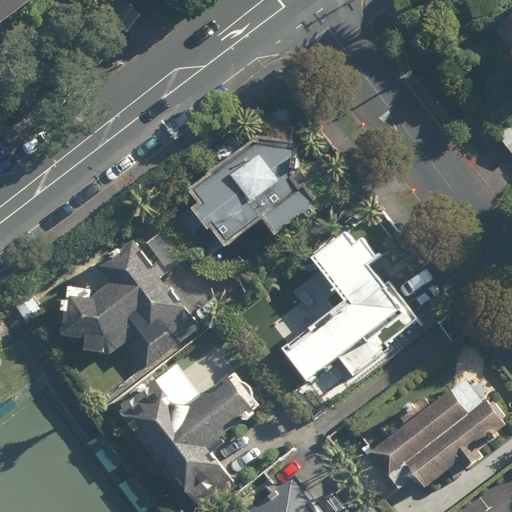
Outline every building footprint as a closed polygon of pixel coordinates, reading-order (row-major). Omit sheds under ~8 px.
[(0,0),(0,31),(31,8),(27,2),(30,0),(0,0)] [(301,168),(269,128),(186,194),(195,205),(186,212),(218,252),(227,245),(256,222),(272,242),(315,207),(299,187),(291,193),(282,183),(301,168)] [(78,353),(109,356),(127,344),(129,324),(158,361),(203,326),(165,277),(189,259),(166,230),(142,249),(137,242),(92,277),(103,290),(66,286),(60,337),(79,339),(78,353)] [(398,349),(386,333),(413,311),(375,266),(384,259),(368,239),(360,246),(352,237),(321,262),(354,302),(292,353),(319,387),(352,361),(364,376),(398,349)] [(223,374),(181,411),(159,384),(116,421),(194,511),(197,511),(232,482),(208,453),(256,412),(223,374)] [(478,448),(501,430),(465,383),(367,458),(383,479),(393,492),(410,479),(421,492),(451,469),(456,476),(484,455),(478,448)] [(100,438),(86,450),(107,474),(121,462),(100,438)] [(129,477),(116,488),(135,511),(150,511),(154,509),(129,477)] [(376,511),(375,511),(321,511),(297,477),(246,511),(376,511)]
